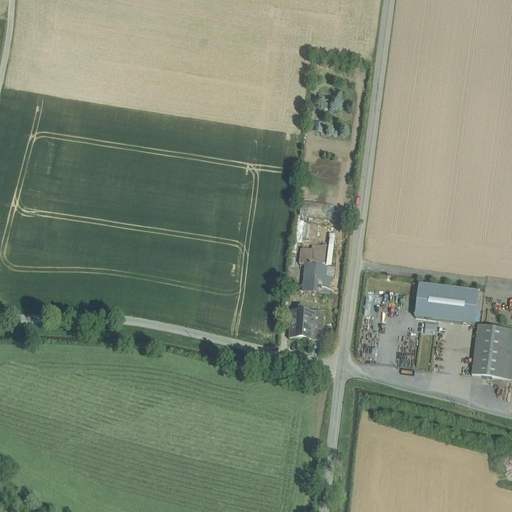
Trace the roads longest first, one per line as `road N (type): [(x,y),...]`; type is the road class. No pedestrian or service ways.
road 1 (unclassified): [(390,0),(342,369)]
road 2 (residential): [(0,317),(140,319),(342,369)]
road 3 (residential): [(342,369),(511,415)]
road 4 (unclassified): [(342,369),(324,511)]
